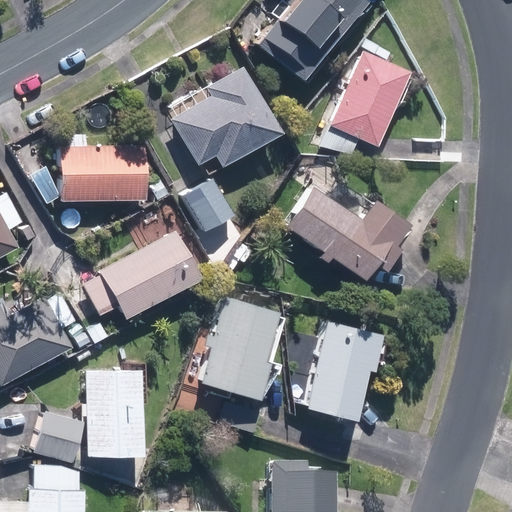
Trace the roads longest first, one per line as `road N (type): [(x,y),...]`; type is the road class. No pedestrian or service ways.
road 1 (residential): [(489,0),(508,75),(507,212),(493,321),(438,511)]
road 2 (residential): [(0,73),(118,0)]
